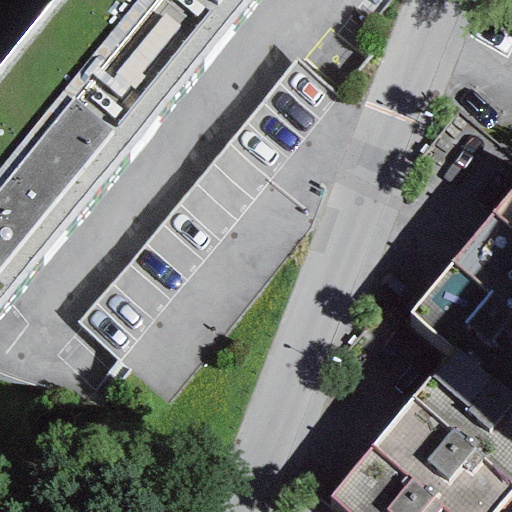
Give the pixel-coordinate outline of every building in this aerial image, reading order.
[(0,302),(247,0),(52,0),(0,64),(0,302)] [(511,190),(492,213),(511,231),(511,190)] [(511,316),(511,231),(492,213),(450,264),(511,316)] [(511,316),(450,264),(408,314),(451,349),(511,400),(511,316)] [(511,482),(511,400),(451,349),(411,394),(511,482)] [(446,511),(493,511),(511,488),(511,482),(411,394),(371,445),(446,511)] [(446,511),(371,445),(328,496),(347,511),(446,511)]
